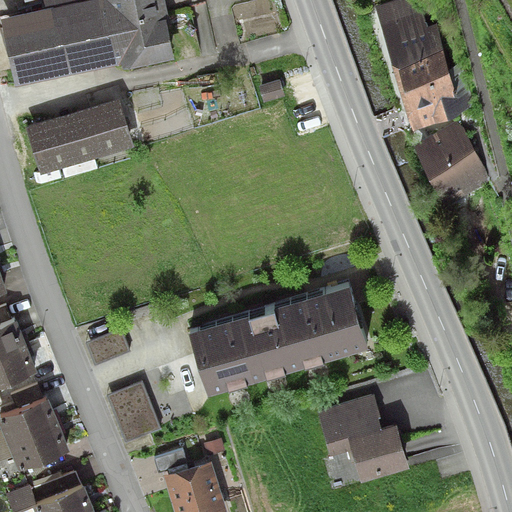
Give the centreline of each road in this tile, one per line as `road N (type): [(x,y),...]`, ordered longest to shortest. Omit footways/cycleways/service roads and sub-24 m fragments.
road 1 (secondary): [(311,0),(479,411),(509,511)]
road 2 (residential): [(136,511),(20,208),(0,134)]
